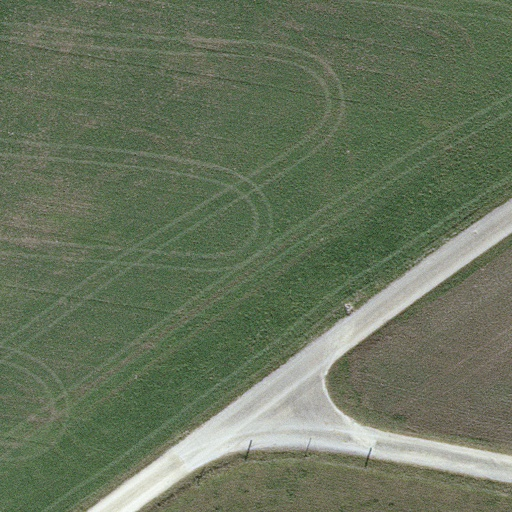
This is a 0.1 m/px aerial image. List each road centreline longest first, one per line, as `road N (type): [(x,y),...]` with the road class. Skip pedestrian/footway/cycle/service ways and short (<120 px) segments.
road 1 (track): [(121,511),(267,408),(511,457)]
road 2 (residential): [(511,224),(267,408)]
